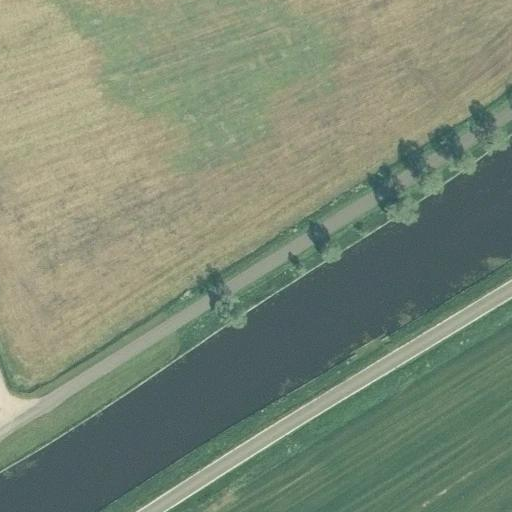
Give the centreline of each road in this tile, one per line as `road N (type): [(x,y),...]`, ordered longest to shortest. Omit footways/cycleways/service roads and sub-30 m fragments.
road 1 (unclassified): [(0,442),(511,99)]
road 2 (unclassified): [(161,511),(511,287)]
